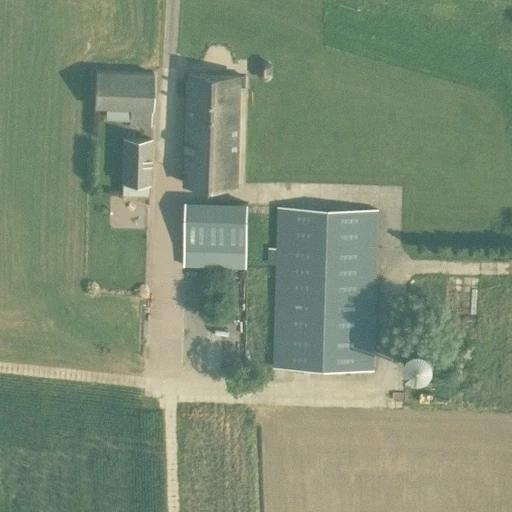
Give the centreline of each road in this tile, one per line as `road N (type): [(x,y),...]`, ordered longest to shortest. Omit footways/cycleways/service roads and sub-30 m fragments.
road 1 (track): [(0,367),(167,385),(171,511)]
road 2 (unknown): [(395,278),(389,212),(380,197),(254,197)]
